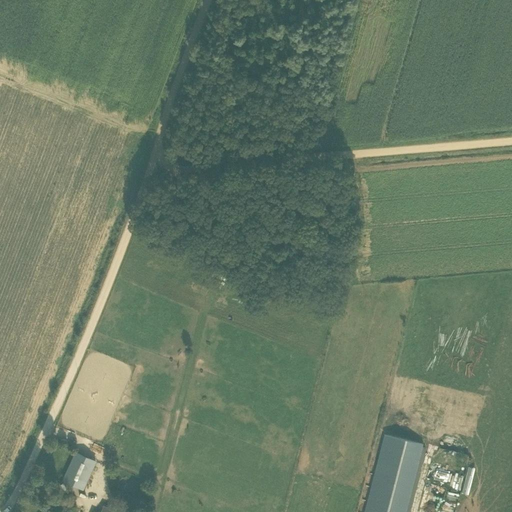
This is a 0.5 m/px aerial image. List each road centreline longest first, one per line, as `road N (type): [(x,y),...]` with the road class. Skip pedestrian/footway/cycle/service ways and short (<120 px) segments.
road 1 (track): [(151,172),(511,140)]
road 2 (track): [(151,172),(53,413)]
road 3 (track): [(206,0),(151,172)]
